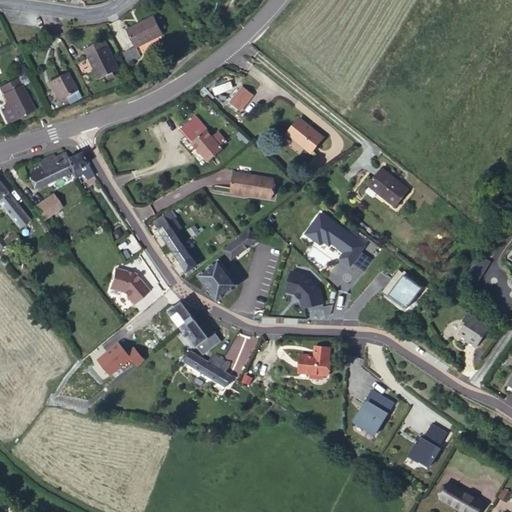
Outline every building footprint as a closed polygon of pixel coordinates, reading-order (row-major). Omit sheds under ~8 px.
[(148,14),(123,28),(133,45),(158,31),(148,14)] [(99,40),(77,50),(92,81),(113,71),(99,40)] [(136,46),(123,51),(127,61),(140,55),(136,46)] [(9,72),(0,76),(0,113),(1,117),(25,106),(9,72)] [(49,101),(57,97),(68,92),(59,72),(39,82),(49,101)] [(213,86),(214,92),(232,88),(231,82),(213,86)] [(239,82),(224,99),(233,108),(250,92),(239,82)] [(68,92),(57,97),(60,104),(71,98),(68,92)] [(190,113),(181,120),(193,135),(197,138),(206,131),(203,128),(195,119),(190,113)] [(297,113),(284,128),(307,148),(320,133),(297,113)] [(201,114),(195,119),(203,128),(209,123),(201,114)] [(206,131),(197,138),(194,141),(209,160),(224,148),(219,142),(222,139),(214,130),(211,132),(208,129),(206,131)] [(46,144),(30,150),(35,161),(24,166),(32,181),(65,164),(58,152),(56,147),(49,150),(46,144)] [(58,152),(65,164),(71,161),(80,157),(72,145),(58,152)] [(77,175),(87,169),(80,157),(71,161),(77,175)] [(380,166),(366,182),(392,203),(406,188),(380,166)] [(271,178),(231,172),(228,193),(241,194),(244,193),(268,197),(271,178)] [(46,186),(26,200),(38,217),(44,213),(41,210),(55,200),(46,186)] [(21,214),(0,187),(0,210),(10,223),(21,214)] [(354,241),(358,235),(323,209),(309,229),(323,240),(328,233),(348,248),(343,254),(353,261),(363,248),(354,241)] [(165,214),(154,221),(186,270),(197,263),(165,214)] [(193,225),(187,230),(193,237),(199,234),(193,225)] [(255,235),(259,232),(255,227),(250,231),(250,230),(224,250),(231,258),(257,238),(255,235)] [(368,242),(358,235),(354,241),(363,248),(368,242)] [(197,274),(214,299),(230,286),(235,282),(224,267),(217,259),(197,274)] [(228,265),(224,267),(235,282),(243,277),(236,267),(233,269),(228,265)] [(130,271),(117,267),(110,286),(124,290),(133,303),(149,291),(136,273),(135,274),(130,272),(130,271)] [(386,289),(410,307),(411,305),(393,292),(408,272),(403,267),(386,289)] [(293,268),(287,288),(296,291),(303,297),(305,305),(325,300),(321,286),(307,273),(293,268)] [(426,285),(408,272),(393,292),(411,305),(426,285)] [(230,286),(214,299),(228,308),(240,299),(230,286)] [(160,299),(151,305),(154,309),(164,303),(160,299)] [(179,327),(192,318),(180,300),(167,309),(179,327)] [(466,313),(460,323),(464,325),(458,333),(468,339),(466,342),(473,346),(486,326),(466,313)] [(203,323),(197,327),(192,318),(179,327),(193,347),(194,346),(200,354),(216,344),(203,323)] [(181,359),(208,374),(212,376),(218,365),(220,360),(206,353),(203,359),(185,350),(181,359)] [(327,352),(313,350),(312,360),(297,359),(295,376),(324,380),(327,352)] [(225,371),(218,365),(212,376),(217,380),(225,371)] [(378,431),(397,400),(375,387),(369,397),(371,398),(366,406),(364,404),(356,417),(378,431)] [(443,443),(451,429),(436,420),(427,434),(426,433),(422,441),(419,440),(413,451),(423,457),(424,456),(434,462),(437,458),(445,444),(443,443)] [(474,511),(484,496),(451,477),(441,494),(472,511),(474,511)]
